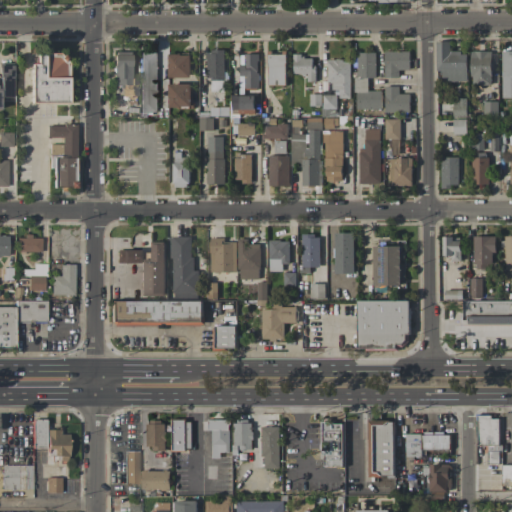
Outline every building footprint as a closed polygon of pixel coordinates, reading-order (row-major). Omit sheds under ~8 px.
[(449,41),(449,51),(466,51),(466,80),(440,81),(440,70),(435,70),(435,41),(449,41)] [(210,80),(210,77),(206,77),(206,53),(210,53),(210,49),(223,49),(223,80),(210,80)] [(284,85),(267,84),(267,63),(266,63),(266,50),(270,50),(270,53),(281,54),(281,50),(285,50),(285,63),(284,62),(284,85)] [(511,98),(501,98),(501,50),(511,50),(511,98)] [(115,87),(115,77),(112,77),(112,54),(114,54),(114,51),(128,51),(128,54),(130,54),(130,77),(135,77),(135,96),(120,96),(120,87),(115,87)] [(383,51),(408,51),(408,69),(398,69),(398,77),(383,77),(383,51)] [(470,51),(490,51),(490,85),(471,85),(472,76),(470,76),(470,51)] [(27,102),(27,62),(33,62),(33,53),(56,52),(59,55),(61,54),(65,57),(64,59),(67,61),(67,77),(66,77),(66,102),(27,102)] [(155,52),(156,111),(139,111),(139,52),(155,52)] [(375,52),(375,77),(367,77),(367,90),(381,90),(381,109),(355,109),(355,92),(353,92),(353,76),(356,76),(356,52),(375,52)] [(189,77),(167,77),(167,53),(179,53),(179,54),(189,54),(189,77)] [(238,64),(243,64),(243,53),(257,53),(257,60),(256,60),(256,72),(257,72),(257,88),(243,88),(243,76),(238,76),(238,64)] [(292,73),(292,53),(300,53),(300,56),(303,56),(303,58),(311,58),(311,65),(314,65),(314,81),(306,81),(306,73),(292,73)] [(349,98),(338,98),(338,89),(331,89),(331,82),(326,82),(326,59),(341,59),(341,61),(349,61),(349,98)] [(0,65),(10,65),(11,96),(0,96),(0,65)] [(189,83),(189,105),(179,105),(179,107),(168,107),(167,84),(189,83)] [(398,86),(398,94),(409,94),(409,112),(384,112),(383,86),(398,86)] [(308,94),(320,94),(321,106),(308,106),(308,94)] [(321,116),(321,95),(334,94),(334,108),(333,108),(334,116),(321,116)] [(254,113),(231,113),(230,95),(253,95),(253,108),(254,108),(254,113)] [(466,98),(466,117),(452,117),(452,103),(457,103),(457,98),(466,98)] [(497,101),(497,116),(483,116),(483,101),(497,101)] [(212,130),(198,130),(198,117),(212,118),(212,130)] [(321,185),(301,186),(300,166),(290,166),(289,120),(301,119),(301,127),(298,127),(298,131),(300,131),(300,134),(308,134),(307,129),(306,129),(306,117),(320,117),(320,130),(319,130),(319,160),(321,160),(321,185)] [(337,117),(337,125),(333,126),(333,129),(323,129),(322,118),(337,117)] [(399,139),(384,139),(384,119),(399,119),(399,139)] [(452,134),(452,119),(466,119),(465,134),(452,134)] [(254,123),(254,135),(237,136),(237,133),(231,133),(231,125),(237,125),(237,123),(254,123)] [(262,138),(262,133),(264,133),(264,125),(276,125),(276,123),(286,123),(286,138),(262,138)] [(45,126),(62,126),(62,124),(74,124),(74,157),(73,157),(73,187),(66,187),(66,191),(59,191),(59,187),(51,187),(50,168),(48,168),(48,144),(60,144),(60,137),(45,137),(45,126)] [(380,184),(358,184),(358,140),(364,139),(364,129),(379,129),(380,184)] [(341,130),(342,158),(340,158),(341,181),(326,181),(325,176),(324,176),(324,168),(323,168),(323,157),(324,157),(324,142),(322,143),(322,130),(341,130)] [(0,132),(11,132),(11,146),(0,146),(0,132)] [(206,184),(206,159),(207,159),(207,136),(222,136),(222,158),(223,158),(223,184),(206,184)] [(489,151),(488,137),(497,137),(498,151),(489,151)] [(285,140),(285,153),(273,153),(273,140),(285,140)] [(185,157),(185,153),(188,153),(188,183),(186,183),(186,187),(173,187),(173,183),(171,183),(172,163),(173,163),(173,152),(181,152),(180,157),(185,157)] [(250,183),(241,183),(241,179),(234,179),(234,152),(239,152),(239,154),(250,154),(250,183)] [(288,155),(288,186),(267,186),(267,155),(288,155)] [(411,157),(411,186),(389,186),(389,167),(390,167),(390,159),(395,159),(395,157),(411,157)] [(458,184),(449,184),(449,188),(440,188),(439,157),(457,157),(458,184)] [(471,157),(488,157),(488,184),(470,184),(471,157)] [(8,160),(0,160),(0,186),(7,187),(8,160)] [(354,273),(334,273),(334,232),(354,232),(354,273)] [(16,237),(23,237),(23,233),(29,233),(29,237),(39,237),(39,251),(16,251),(16,237)] [(319,267),(307,267),(307,276),(298,276),(298,264),(301,264),(300,234),(313,234),(313,237),(319,237),(319,267)] [(0,256),(8,256),(8,236),(0,235),(0,256)] [(459,237),(459,240),(460,240),(460,261),(451,261),(451,255),(442,255),(442,236),(452,236),(452,237),(459,237)] [(495,236),(494,252),(491,252),(491,269),(476,269),(476,264),(473,264),(473,236),(495,236)] [(511,236),(511,269),(504,270),(504,245),(503,245),(503,240),(504,240),(504,236),(511,236)] [(172,258),(167,258),(167,238),(172,238),(172,237),(190,237),(190,257),(193,257),(193,271),(198,271),(198,295),(172,295),(172,258)] [(210,272),(209,238),(223,238),(223,242),(235,242),(235,272),(210,272)] [(259,244),(259,269),(257,269),(257,279),(239,279),(239,269),(237,269),(237,238),(247,238),(247,244),(259,244)] [(288,264),(281,264),(281,271),(267,271),(268,240),(279,240),(279,241),(288,241),(288,264)] [(165,242),(165,295),(143,295),(143,259),(145,259),(145,252),(151,252),(151,242),(165,242)] [(399,245),(399,251),(403,251),(403,260),(399,260),(399,263),(405,263),(405,268),(404,268),(404,281),(399,281),(399,285),(372,286),(371,245),(399,245)] [(116,263),(116,250),(140,250),(140,263),(116,263)] [(72,263),(73,294),(68,294),(68,296),(58,296),(58,294),(49,294),(49,275),(58,275),(58,263),(72,263)] [(0,267),(11,267),(11,279),(0,279),(0,267)] [(295,272),(295,286),(283,286),(283,272),(295,272)] [(27,275),(43,275),(43,289),(27,289),(27,275)] [(481,278),(481,297),(469,297),(469,278),(481,278)] [(266,282),(258,282),(257,303),(266,304),(266,282)] [(207,299),(207,283),(216,283),(216,299),(207,299)] [(324,283),(324,298),(309,298),(309,283),(324,283)] [(45,322),(32,322),(32,321),(27,321),(27,322),(15,322),(15,321),(14,321),(14,300),(45,300),(45,322)] [(356,349),(356,300),(408,300),(408,341),(402,347),(398,347),(398,351),(365,351),(365,349),(356,349)] [(462,301),(511,300),(511,324),(466,324),(466,321),(462,321),(462,301)] [(108,301),(202,301),(202,318),(204,318),(204,324),(110,324),(110,322),(108,322),(108,301)] [(261,309),(272,309),(272,303),(281,303),(281,307),(295,307),(295,310),(297,310),(297,321),(295,321),(295,323),(283,323),(283,339),(275,339),(275,341),(268,341),(268,339),(261,339),(261,309)] [(14,348),(0,348),(0,306),(14,306),(14,348)] [(235,325),(235,350),(212,350),(212,325),(235,325)] [(499,417),(498,444),(501,444),(501,463),(486,463),(487,445),(476,445),(476,414),(490,414),(490,417),(499,417)] [(185,418),(185,421),(190,421),(190,447),(185,447),(185,451),(170,451),(170,418),(185,418)] [(228,418),(229,451),(219,451),(219,458),(211,458),(211,429),(207,429),(207,419),(228,418)] [(232,444),(232,422),(236,422),(236,418),(247,418),(247,422),(251,422),(251,430),(252,430),(252,439),(251,439),(251,449),(238,449),(238,444),(232,444)] [(30,448),(30,419),(45,419),(45,448),(30,448)] [(145,423),(149,423),(149,419),(160,419),(160,423),(164,423),(164,431),(165,431),(165,440),(164,440),(164,450),(151,450),(151,445),(145,445),(145,423)] [(393,475),(368,475),(368,419),(393,419),(393,475)] [(321,420),(343,421),(342,466),(323,466),(323,451),(320,451),(321,420)] [(263,468),(263,456),(260,456),(260,426),(278,426),(278,467),(263,468)] [(59,428),(59,433),(66,433),(67,460),(58,460),(58,459),(53,459),(53,455),(45,455),(45,429),(59,428)] [(405,455),(405,433),(420,433),(420,434),(450,434),(450,449),(421,449),(421,455),(405,455)] [(137,450),(137,483),(122,483),(122,450),(137,450)] [(428,491),(428,463),(439,463),(439,464),(447,464),(449,464),(450,466),(451,467),(451,471),(449,471),(449,477),(450,477),(450,489),(446,489),(446,491),(428,491)] [(0,489),(0,464),(31,465),(30,488),(23,488),(23,489),(0,489)] [(511,485),(501,485),(501,464),(511,464),(511,485)] [(141,490),(140,470),(143,470),(143,468),(147,468),(147,470),(161,470),(161,469),(166,469),(166,470),(169,470),(169,488),(169,489),(159,490),(159,488),(150,488),(150,490),(141,490)] [(60,477),(60,492),(44,492),(44,477),(60,477)] [(204,511),(204,500),(212,500),(212,496),(231,496),(231,511),(204,511)] [(126,511),(126,500),(138,500),(138,511),(126,511)] [(195,500),(195,511),(173,511),(173,500),(195,500)] [(282,501),(282,511),(235,511),(235,501),(282,501)] [(169,511),(155,511),(155,502),(169,502),(169,511)]
